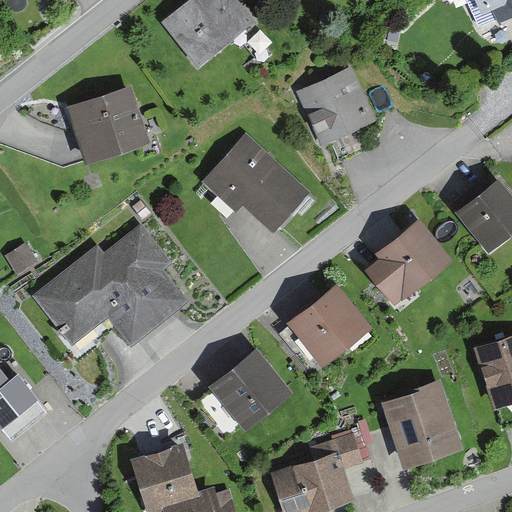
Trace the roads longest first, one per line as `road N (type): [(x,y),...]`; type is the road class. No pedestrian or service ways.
road 1 (residential): [(473,130),(57,462)]
road 2 (residential): [(126,0),(0,102)]
